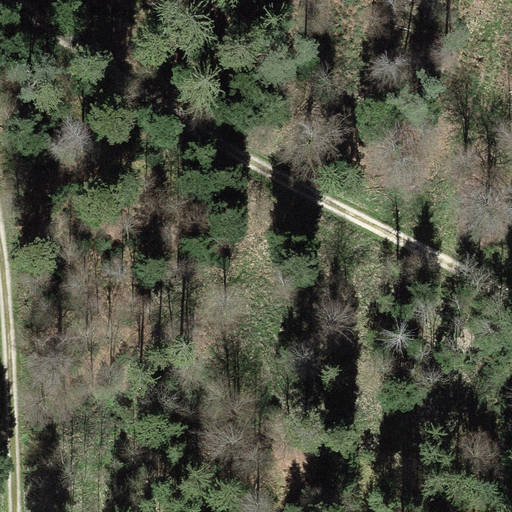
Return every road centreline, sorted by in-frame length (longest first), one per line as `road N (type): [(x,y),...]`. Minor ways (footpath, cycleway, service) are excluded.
road 1 (track): [(4,0),(257,171),(511,302)]
road 2 (track): [(13,511),(0,263)]
